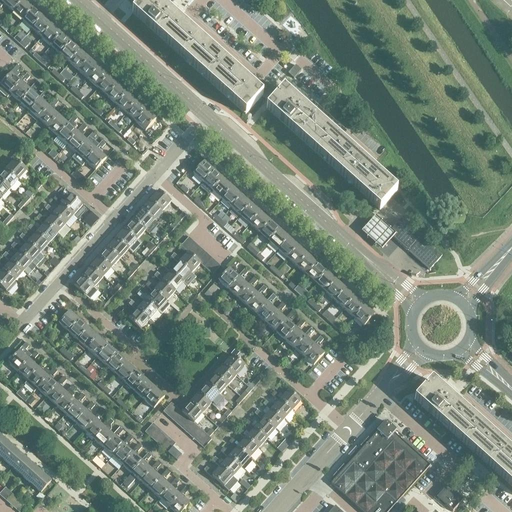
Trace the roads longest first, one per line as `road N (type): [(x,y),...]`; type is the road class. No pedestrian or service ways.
road 1 (residential): [(372,161),(319,110),(334,91),(223,0)]
road 2 (residential): [(59,282),(206,116)]
road 3 (tertiary): [(367,257),(206,116)]
road 4 (residential): [(385,389),(276,511)]
road 5 (tertiary): [(206,116),(99,19)]
